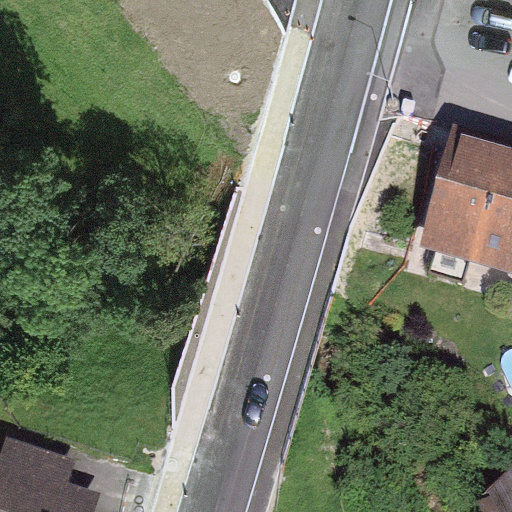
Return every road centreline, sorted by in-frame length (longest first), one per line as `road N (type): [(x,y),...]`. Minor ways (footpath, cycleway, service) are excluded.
road 1 (primary): [(334,66),(206,511)]
road 2 (residential): [(511,122),(334,66)]
